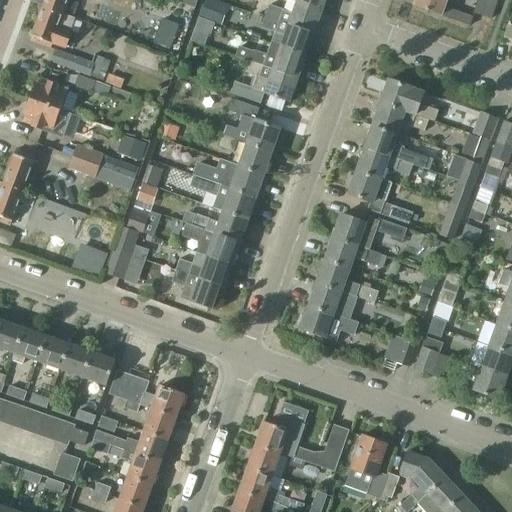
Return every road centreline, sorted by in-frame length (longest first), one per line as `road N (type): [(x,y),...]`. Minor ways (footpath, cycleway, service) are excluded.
road 1 (residential): [(361,31),(243,357)]
road 2 (unclassified): [(511,451),(243,357)]
road 3 (unclassified): [(243,357),(0,271)]
road 4 (unclassified): [(188,511),(243,357)]
road 5 (residential): [(511,82),(361,31)]
